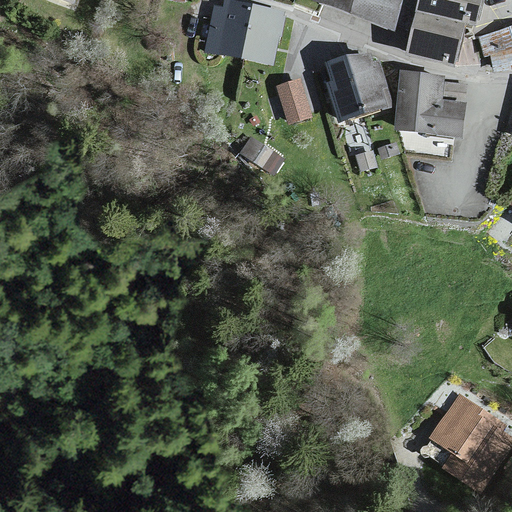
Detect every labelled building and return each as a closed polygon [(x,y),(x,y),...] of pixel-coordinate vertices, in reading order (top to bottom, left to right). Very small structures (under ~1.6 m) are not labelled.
[(413,0),(319,0),(319,5),(407,27),(413,0)] [(491,29),(496,0),(437,0),(434,14),(428,13),(420,54),(471,64),(478,27),(491,29)] [(290,18),(231,6),(230,11),(221,10),(213,51),(281,65),(290,18)] [(511,73),(511,30),(481,39),(486,58),(495,55),(501,77),(511,73)] [(381,67),(377,55),(338,69),(344,85),(339,87),(352,124),(396,109),(390,91),(397,89),(388,65),(381,67)] [(449,103),(451,79),(410,75),(404,130),(470,138),(474,106),(449,103)] [(317,118),(303,83),(285,90),(298,125),(317,118)] [(254,148),(239,167),(277,195),(291,176),(254,148)] [(504,424),(460,396),(434,437),(459,452),(448,470),(488,494),(511,455),(511,438),(500,430),(504,424)]
